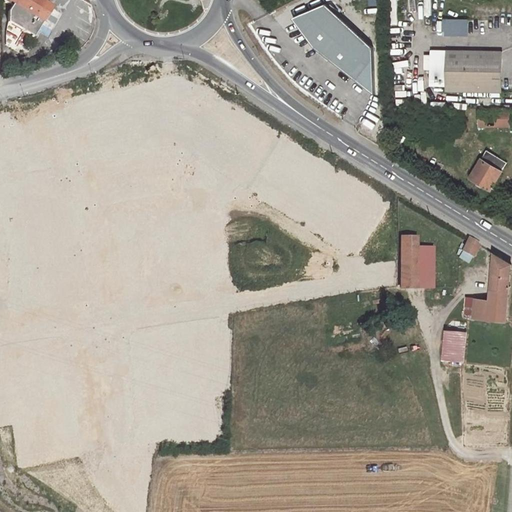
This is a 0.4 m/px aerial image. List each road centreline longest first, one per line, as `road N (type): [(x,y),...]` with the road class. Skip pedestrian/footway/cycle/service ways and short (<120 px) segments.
road 1 (primary): [(287,106),(511,246)]
road 2 (track): [(511,454),(469,454),(445,423),(434,327),(468,286)]
road 3 (primary): [(176,41),(287,106)]
road 4 (primary): [(287,106),(236,38),(220,0)]
